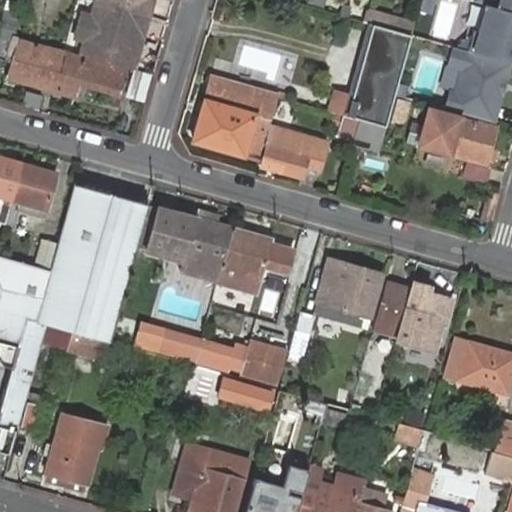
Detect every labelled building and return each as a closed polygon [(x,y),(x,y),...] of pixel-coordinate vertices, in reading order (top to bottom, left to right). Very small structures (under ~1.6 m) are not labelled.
[(94,0),(91,15),(80,12),(74,37),(83,40),(80,54),(123,66),(133,69),(142,36),(136,35),(145,0),(94,0)] [(427,9),(429,0),(418,0),(416,6),(427,9)] [(511,9),(511,0),(477,0),(486,2),(511,9)] [(511,9),(486,2),(478,29),(473,27),(467,50),(509,62),(511,50),(511,9)] [(382,20),(381,25),(401,31),(402,25),(382,20)] [(381,25),(354,117),(358,119),(382,125),(392,92),(409,33),(401,31),(381,25)] [(0,31),(0,56),(6,58),(9,46),(15,48),(8,76),(73,95),(78,77),(93,81),(92,86),(115,93),(123,66),(80,54),(0,31)] [(492,121),(509,62),(467,50),(452,45),(447,63),(460,67),(454,91),(449,89),(444,107),(492,121)] [(143,91),(148,73),(140,71),(135,89),(143,91)] [(192,138),(258,158),(262,145),(265,132),(277,95),(210,75),(192,138)] [(333,88),(327,110),(342,113),(347,92),(333,88)] [(395,100),(390,118),(400,122),(405,103),(395,100)] [(486,156),(489,146),(494,127),(430,109),(420,143),(485,161),(486,156)] [(354,117),(343,114),(340,124),(356,128),(358,119),(354,117)] [(352,139),(352,141),(378,148),(384,126),(382,125),(358,119),(356,128),(352,139)] [(356,128),(340,124),(337,134),(352,139),(356,128)] [(265,132),(262,145),(266,146),(261,164),(302,177),(305,164),(319,168),(324,149),(265,132)] [(497,148),(489,146),(486,156),(494,158),(497,148)] [(4,204),(10,206),(22,165),(0,158),(0,196),(5,198),(4,204)] [(22,165),(10,206),(16,208),(19,202),(45,209),(55,174),(22,165)] [(106,339),(109,340),(147,204),(74,183),(57,245),(50,271),(30,342),(38,344),(45,322),(71,329),(106,339)] [(217,281),(232,227),(215,222),(213,226),(193,220),(194,217),(193,216),(160,207),(147,250),(182,261),(180,270),(217,281)] [(213,226),(215,222),(217,216),(195,209),(193,216),(194,217),(193,220),(213,226)] [(285,272),(291,251),(249,238),(251,233),(232,227),(217,281),(255,292),(263,265),(285,272)] [(35,267),(50,271),(57,245),(43,241),(35,267)] [(299,277),(306,255),(291,251),(285,272),(299,277)] [(0,408),(0,426),(15,431),(38,344),(30,342),(50,271),(35,267),(0,257),(0,363),(2,366),(11,369),(0,408)] [(330,259),(328,268),(340,272),(342,263),(330,259)] [(340,272),(328,268),(318,304),(347,312),(350,303),(372,309),(382,274),(342,263),(340,272)] [(411,288),(386,281),(378,311),(372,331),(397,338),(402,318),(411,288)] [(415,283),(399,340),(434,350),(443,318),(448,319),(453,300),(428,293),(430,288),(415,283)] [(299,313),(290,346),(304,350),(313,317),(299,313)] [(106,339),(71,329),(67,346),(101,356),(106,339)] [(176,354),(194,360),(199,341),(181,336),(176,354)] [(199,341),(194,360),(227,369),(228,366),(240,369),(238,374),(277,384),(285,355),(247,344),(246,348),(233,345),(232,350),(199,341)] [(511,355),(468,342),(458,380),(507,393),(511,375),(511,355)] [(226,378),(223,391),(263,402),(265,390),(226,378)] [(340,387),(338,395),(346,397),(349,390),(340,387)] [(327,402),(307,396),(303,409),(324,415),(327,402)] [(26,402),(19,428),(33,431),(40,406),(26,402)] [(62,415),(46,471),(85,482),(95,448),(99,450),(106,427),(62,415)] [(493,449),(511,454),(511,421),(503,418),(493,449)] [(396,437),(420,442),(423,429),(400,422),(396,437)] [(511,477),(511,454),(493,449),(491,448),(486,470),(511,477)] [(205,458),(192,508),(204,511),(233,511),(243,480),(213,471),(215,461),(205,458)] [(254,476),(243,511),(296,511),(304,485),(308,468),(287,462),(281,484),(254,476)] [(317,489),(319,480),(323,468),(310,464),(308,468),(304,485),(317,489)] [(416,469),(412,479),(429,484),(431,473),(416,469)] [(347,511),(351,500),(356,478),(338,473),(335,484),(319,480),(317,489),(304,485),(296,511),(347,511)] [(412,479),(407,497),(423,502),(425,497),(432,499),(435,486),(429,484),(412,479)] [(511,511),(511,479),(502,511),(511,511)] [(347,511),(392,511),(381,509),(383,498),(364,492),(361,503),(351,500),(347,511)] [(404,496),(401,507),(420,511),(423,502),(407,497),(404,496)]
